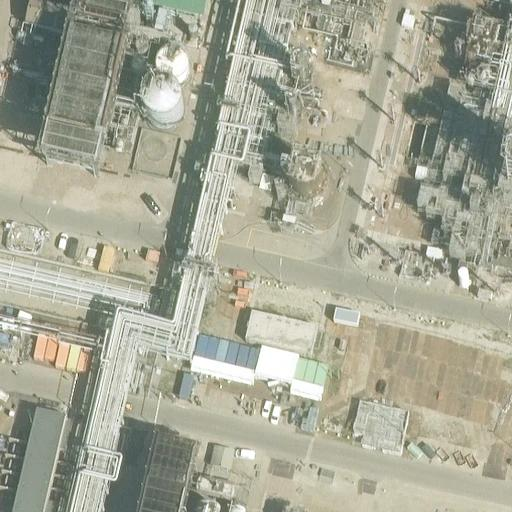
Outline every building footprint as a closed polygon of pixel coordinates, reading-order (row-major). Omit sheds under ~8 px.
[(24,29),(66,38),(72,14),(30,4),(24,29)] [(177,62),(178,37),(148,35),(147,70),(165,71),(165,61),(177,62)] [(181,105),(181,104),(180,100),(179,96),(177,91),(174,87),(170,84),(166,82),(157,80),(153,81),(148,82),(144,84),(140,88),(135,95),(134,99),(133,104),(134,109),(135,113),(137,117),(140,121),(147,126),(152,128),(156,128),(164,127),(170,124),(173,122),(177,118),(179,114),(180,110),(181,105)] [(442,111),(418,106),(414,122),(438,127),(442,111)] [(318,177),(317,172),(316,168),(312,161),(308,158),(304,155),(299,153),(296,153),(290,153),(285,155),(278,159),(275,163),(272,167),(270,173),(270,177),(270,181),(272,186),(274,189),(277,193),(283,198),(287,200),(293,201),(301,199),(306,197),(310,194),(314,190),(316,186),(317,183),(318,177)] [(251,316),(248,344),(314,353),(318,325),(251,316)] [(51,511),(53,506),(48,505),(59,454),(65,454),(71,424),(37,416),(14,511),(51,511)] [(511,442),(492,438),(486,465),(508,470),(511,453),(511,442)] [(159,446),(147,511),(236,511),(234,511),(233,511),(213,511),(205,508),(199,507),(197,511),(189,511),(199,454),(194,452),(159,446)]
